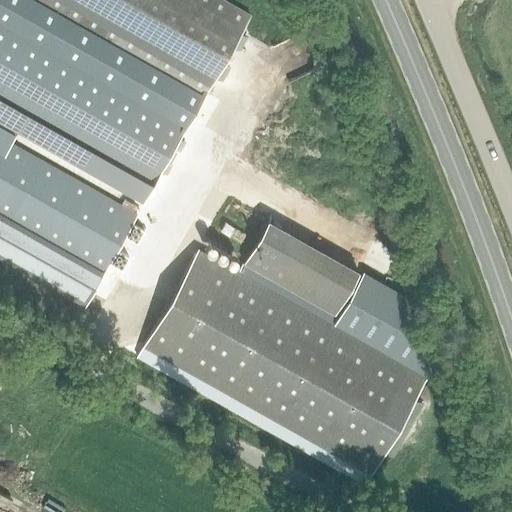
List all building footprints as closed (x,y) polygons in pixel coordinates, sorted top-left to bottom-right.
[(221,0),(0,0),(0,23),(184,130),(249,16),(221,0)] [(0,122),(143,203),(184,130),(0,23),(0,122)] [(0,257),(85,305),(109,263),(117,250),(125,236),(132,223),(136,215),(11,144),(15,137),(0,128),(0,257)] [(243,262),(264,275),(288,233),(267,220),(243,262)] [(197,249),(137,356),(365,483),(383,452),(413,398),(430,369),(405,296),(362,272),(336,318),(241,265),(237,272),(197,249)]
